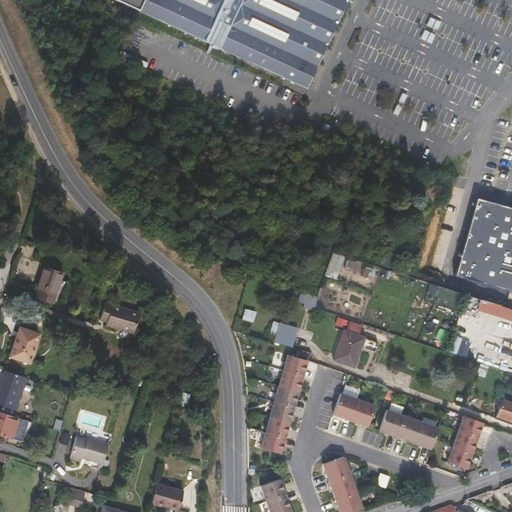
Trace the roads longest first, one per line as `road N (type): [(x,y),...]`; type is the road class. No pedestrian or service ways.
road 1 (unclassified): [(0,35),(76,189),(191,293),(218,329),(232,375),(234,511)]
road 2 (residential): [(461,492),(307,435)]
